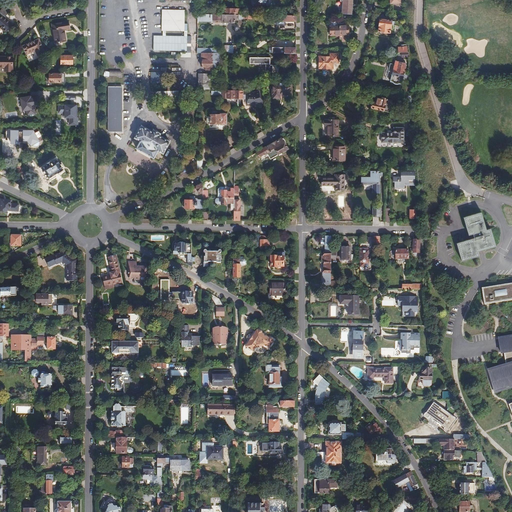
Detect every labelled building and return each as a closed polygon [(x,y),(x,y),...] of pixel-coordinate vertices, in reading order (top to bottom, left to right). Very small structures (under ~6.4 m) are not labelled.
[(338,0),(339,1),(342,1),(342,12),(350,12),(350,9),(351,9),(351,0),(338,0)] [(0,29),(4,33),(12,24),(4,17),(8,12),(2,7),(0,8),(0,29)] [(184,9),(162,9),(161,32),(184,32),(184,9)] [(282,21),(295,21),(295,15),(276,15),(276,24),(282,24),(282,21)] [(381,19),(379,19),(380,30),(395,30),(394,22),(392,22),(392,18),(387,19),(386,15),(381,15),(381,19)] [(67,20),(51,23),(54,42),(65,40),(63,29),(68,28),(67,20)] [(334,29),(327,28),(327,37),(336,37),(336,38),(336,41),(342,42),(342,37),(344,37),(344,32),(346,33),(346,27),(334,26),(334,29)] [(187,37),(154,36),(154,52),(187,53),(187,37)] [(37,39),(21,45),(24,53),(33,50),(35,54),(43,52),(37,39)] [(407,51),(406,42),(401,42),(401,46),(397,46),(397,51),(407,51)] [(211,53),(200,53),(200,67),(205,67),(205,70),(211,70),(211,69),(211,65),(211,53)] [(262,64),(262,69),(270,69),(270,64),(267,64),(267,57),(267,55),(262,54),(247,54),(247,63),(252,63),(252,64),(262,64)] [(324,57),(316,57),(316,68),(322,69),(325,69),(326,69),(329,69),(329,63),(334,63),(334,61),(335,61),(335,60),(336,60),(336,59),(336,58),(335,57),(335,56),(334,56),(334,54),(327,54),(326,57),(326,58),(324,58),(324,57)] [(60,55),(60,64),(72,64),(72,56),(60,55)] [(0,56),(0,66),(3,67),(3,71),(11,71),(11,57),(0,56)] [(394,63),(392,75),(402,77),(405,66),(394,63)] [(211,89),(211,73),(205,72),(198,72),(197,89),(201,89),(211,89)] [(55,74),(50,74),(48,74),(49,83),(56,83),(56,82),(63,82),(63,74),(55,74)] [(272,83),(271,98),(279,98),(279,94),(289,94),(290,83),(272,83)] [(122,87),(108,87),(107,133),(121,133),(122,87)] [(247,89),(242,89),(242,96),(242,105),(244,110),(250,108),(249,104),(255,104),(263,100),(260,94),(253,94),(247,91),(247,89)] [(20,98),(22,110),(26,109),(27,114),(34,113),(33,105),(40,103),(38,96),(29,98),(29,96),(20,98)] [(372,102),(370,107),(389,112),(392,100),(381,98),(380,99),(376,98),(375,102),(372,102)] [(77,123),(77,105),(58,105),(58,111),(62,111),(62,117),(71,117),(71,123),(77,123)] [(210,114),(210,123),(220,123),(220,124),(226,124),(226,113),(220,113),(220,114),(213,114),(213,111),(210,110),(210,114)] [(322,117),(321,124),(324,125),(323,134),(334,135),(335,119),(322,117)] [(139,149),(140,148),(144,143),(153,148),(149,154),(149,155),(153,158),(158,150),(163,153),(170,142),(161,136),(161,135),(153,129),(152,130),(143,124),(136,136),(140,139),(135,146),(139,149)] [(392,133),(384,133),(384,142),(401,142),(401,128),(392,128),(392,133)] [(27,140),(30,140),(32,144),(38,141),(33,131),(11,131),(11,143),(18,143),(18,140),(27,140)] [(286,147),(280,138),(266,146),(256,152),(259,158),(266,154),(268,157),(269,159),(278,154),(277,152),(286,147)] [(144,143),(140,148),(149,154),(153,148),(144,143)] [(332,147),(332,151),(332,160),(343,161),(343,147),(339,147),(335,147),(332,147)] [(47,156),(36,164),(38,166),(40,164),(42,168),(41,169),(46,175),(61,165),(60,164),(62,163),(59,159),(58,160),(54,155),(49,158),(47,156)] [(378,193),(378,179),(377,179),(377,176),(378,176),(381,176),(381,171),(368,170),(368,176),(359,175),(359,185),(362,185),(362,184),(370,184),(370,192),(378,193)] [(391,178),(391,183),(393,183),(393,188),(403,188),(403,186),(413,186),(413,172),(399,172),(399,178),(391,178)] [(319,177),(319,186),(333,186),(333,190),(342,190),(342,175),(333,175),(333,178),(319,177)] [(202,191),(202,182),(192,187),(190,188),(191,190),(195,188),(200,190),(200,191),(202,191)] [(221,194),(221,195),(233,195),(233,194),(233,188),(233,185),(228,185),(228,189),(225,189),(225,187),(219,187),(219,193),(221,194)] [(447,202),(452,197),(448,193),(443,196),(446,201),(447,202)] [(233,195),(221,195),(221,196),(214,196),(213,196),(213,197),(213,201),(213,202),(214,202),(225,203),(225,201),(228,201),(228,208),(233,208),(233,204),(233,195)] [(182,200),(182,205),(182,206),(184,206),(184,207),(202,207),(202,198),(198,198),(196,198),(194,198),(194,196),(188,196),(188,198),(184,198),(184,199),(183,199),(182,200)] [(0,200),(0,203),(0,211),(7,212),(7,211),(17,212),(18,205),(10,205),(10,201),(0,200)] [(472,239),(454,244),(459,262),(477,257),(476,252),(493,247),(488,229),(484,230),(479,212),(461,217),(466,235),(470,234),(472,239)] [(11,235),(11,244),(20,244),(20,235),(11,235)] [(266,240),(266,236),(259,235),(259,250),(264,250),(264,246),(267,246),(267,245),(269,245),(269,240),(267,240),(266,240)] [(330,251),(330,236),(325,236),(324,249),(323,249),(323,253),(321,253),(320,259),(323,259),(323,270),(321,270),(321,287),(325,287),(329,287),(330,283),(330,271),(330,259),(330,251)] [(184,263),(190,266),(190,242),(176,242),(176,244),(171,244),(171,250),(170,250),(170,254),(174,254),(174,252),(180,252),(180,254),(184,254),(184,258),(184,263)] [(340,247),(340,259),(347,259),(347,260),(351,260),(351,254),(347,254),(347,248),(340,247)] [(366,250),(359,249),(359,263),(367,264),(367,252),(366,252),(366,250)] [(392,249),(392,259),(404,259),(404,249),(392,249)] [(55,263),(56,265),(61,263),(67,266),(67,270),(65,270),(65,276),(67,276),(67,282),(70,284),(73,282),(77,282),(77,275),(75,275),(75,270),(76,270),(76,260),(72,257),(71,258),(66,256),(65,255),(64,251),(58,253),(58,254),(53,257),(52,256),(45,260),(48,266),(55,263)] [(204,262),(203,262),(203,267),(207,267),(207,262),(216,262),(217,263),(219,263),(220,262),(220,260),(219,260),(219,255),(220,255),(220,253),(219,252),(217,252),(217,254),(207,254),(206,252),(203,252),(203,255),(204,255),(204,262)] [(102,277),(104,287),(113,285),(121,283),(115,256),(108,258),(111,273),(109,273),(110,275),(102,277)] [(270,257),(270,269),(275,269),(282,269),(282,257),(276,257),(270,257)] [(136,263),(128,263),(128,274),(129,274),(129,279),(139,279),(139,283),(146,283),(146,268),(140,268),(140,266),(136,266),(136,263)] [(511,336),(496,339),(498,353),(501,352),(504,366),(486,371),(492,390),(511,383),(511,402),(506,405),(511,419),(511,283),(479,288),(482,305),(511,300),(511,336)] [(270,284),(270,296),(284,296),(284,284),(270,284)] [(15,285),(0,287),(0,295),(1,296),(1,300),(6,299),(6,295),(16,294),(15,285)] [(179,297),(179,303),(192,303),(192,292),(181,292),(181,297),(179,297)] [(47,295),(47,293),(42,293),(42,295),(38,294),(38,300),(41,300),(41,302),(51,302),(51,295),(47,295)] [(346,305),(346,315),(358,316),(358,296),(338,296),(337,305),(346,305)] [(75,315),(75,306),(61,306),(61,312),(65,312),(65,315),(75,315)] [(224,308),(215,308),(215,317),(224,317),(224,308)] [(110,315),(110,322),(111,322),(111,331),(127,331),(127,321),(128,321),(128,314),(126,314),(126,315),(110,315)] [(180,343),(180,348),(191,347),(191,346),(198,346),(198,337),(191,337),(191,338),(187,338),(187,333),(188,333),(188,326),(179,326),(179,333),(181,333),(180,335),(179,335),(179,343),(180,343)] [(212,338),(212,345),(219,345),(218,346),(220,346),(220,345),(227,345),(227,338),(225,338),(225,335),(227,334),(227,332),(227,329),(224,328),(222,327),(221,327),(221,328),(219,328),(219,327),(217,327),(215,328),(212,328),(212,333),(214,335),(214,338),(212,338)] [(46,337),(47,330),(42,330),(36,331),(36,337),(35,337),(30,337),(30,344),(30,351),(36,351),(36,346),(43,346),(43,344),(44,344),(46,344),(46,351),(49,351),(55,351),(55,350),(55,339),(51,339),(46,338),(46,337)] [(252,344),(248,342),(245,347),(246,348),(246,350),(249,352),(251,351),(252,352),(256,347),(257,348),(262,347),(263,346),(268,349),(273,342),(272,341),(272,339),(270,338),(268,338),(266,337),(265,338),(262,336),(263,335),(261,334),(261,332),(259,331),(257,331),(256,330),(252,336),(256,339),(252,344)] [(353,340),(351,340),(351,351),(354,351),(354,358),(361,358),(361,333),(353,333),(353,340)] [(413,353),(419,353),(419,333),(399,333),(399,341),(396,341),(397,352),(406,351),(406,356),(409,356),(409,354),(413,354),(413,353)] [(26,336),(26,335),(11,334),(11,343),(23,343),(23,339),(26,336)] [(10,362),(30,362),(30,361),(30,351),(30,344),(30,337),(30,335),(26,335),(26,336),(23,339),(23,343),(11,343),(10,362)] [(121,341),(121,353),(139,353),(139,342),(137,342),(137,337),(135,337),(123,337),(123,341),(121,341)] [(114,353),(121,353),(121,341),(112,341),(112,346),(114,346),(114,353)] [(270,368),(270,365),(266,365),(266,375),(270,375),(270,386),(279,386),(279,384),(279,379),(279,375),(280,375),(280,368),(270,368)] [(40,374),(40,388),(51,388),(51,374),(53,374),(53,376),(68,376),(68,370),(64,370),(65,368),(57,368),(57,370),(54,370),(54,368),(40,367),(40,373),(41,373),(41,374),(40,374)] [(419,373),(419,380),(421,380),(421,384),(425,384),(425,380),(431,380),(431,367),(422,367),(421,373),(419,373)] [(110,374),(110,388),(120,388),(121,374),(125,374),(125,368),(112,368),(112,374),(110,374)] [(374,369),(368,369),(368,379),(374,379),(374,377),(385,377),(385,384),(393,384),(393,369),(385,369),(385,370),(374,370),(374,369)] [(226,371),(213,371),(213,376),(211,376),(211,378),(211,384),(212,387),(231,386),(231,376),(226,376),(226,371)] [(318,375),(312,381),(317,386),(315,393),(315,395),(315,403),(324,403),(324,401),(324,398),(324,396),(324,393),(325,391),(326,389),(327,386),(328,384),(318,375)] [(424,412),(422,414),(423,416),(425,417),(427,417),(428,416),(443,427),(442,428),(442,430),(444,431),(446,431),(448,429),(447,428),(454,418),(431,402),(424,412)] [(132,405),(119,405),(118,403),(114,403),(112,406),(112,411),(111,411),(110,425),(124,425),(124,411),(132,411),(132,405)] [(234,405),(207,405),(207,414),(234,415),(234,405)] [(51,416),(51,421),(52,421),(52,426),(66,426),(66,421),(65,421),(65,412),(53,412),(53,416),(51,416)] [(269,432),(281,432),(281,421),(278,421),(278,414),(266,413),(266,423),(269,426),(269,432)] [(375,431),(378,434),(382,431),(372,420),(368,423),(370,425),(366,429),(370,433),(373,433),(375,431)] [(341,422),(328,421),(328,434),(341,434),(341,422)] [(126,438),(115,438),(115,451),(127,451),(127,442),(128,438),(126,438)] [(443,450),(452,450),(451,439),(437,439),(437,445),(442,446),(443,450)] [(260,441),(260,447),(268,447),(268,449),(279,449),(280,441),(260,441)] [(320,453),(320,463),(330,464),(330,465),(335,465),(335,464),(340,464),(340,443),(325,443),(325,453),(320,453)] [(46,465),(46,447),(37,447),(37,462),(41,462),(41,464),(46,465)] [(224,448),(208,448),(208,460),(224,459),(224,448)] [(386,453),(375,452),(375,460),(391,461),(391,448),(386,448),(386,453)] [(452,459),(452,450),(443,450),(443,460),(452,459)] [(134,463),(134,456),(122,456),(122,466),(130,466),(131,463),(134,463)] [(183,471),(183,461),(173,461),(173,457),(169,456),(169,459),(171,458),(171,463),(171,471),(179,471),(179,474),(181,474),(181,471),(183,471)] [(171,458),(169,459),(157,458),(157,475),(157,486),(157,499),(163,499),(164,499),(164,492),(163,492),(161,492),(161,468),(162,468),(162,463),(171,463),(171,458)] [(491,475),(484,461),(479,461),(479,476),(491,475)] [(143,464),(143,475),(151,475),(154,475),(153,466),(148,467),(148,464),(143,464)] [(411,491),(418,488),(412,477),(413,476),(410,471),(407,473),(410,478),(407,479),(411,486),(409,487),(411,491)] [(157,486),(157,475),(154,475),(151,475),(143,475),(143,479),(151,479),(151,486),(157,486)] [(314,480),(314,494),(328,494),(328,486),(336,487),(336,480),(314,480)] [(459,494),(468,494),(469,483),(459,483),(459,494)] [(460,499),(460,511),(470,511),(474,511),(474,503),(468,503),(468,499),(460,499)] [(69,511),(69,502),(56,502),(56,510),(57,510),(57,511),(69,511)]
